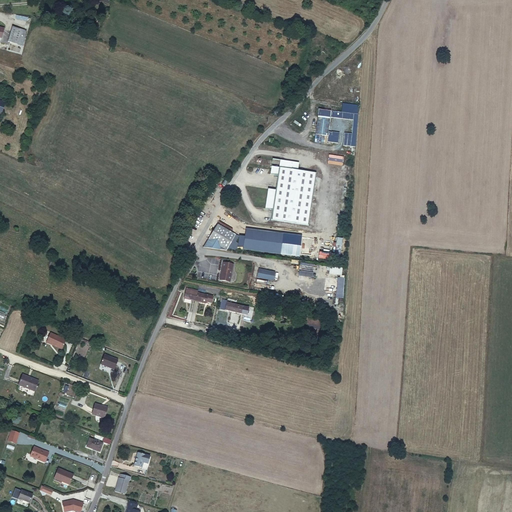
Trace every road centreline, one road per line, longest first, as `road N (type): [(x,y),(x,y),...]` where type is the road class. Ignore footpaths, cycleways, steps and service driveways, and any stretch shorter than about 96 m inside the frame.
road 1 (unclassified): [(91,511),(191,253),(268,133),(389,0)]
road 2 (track): [(0,352),(130,400)]
